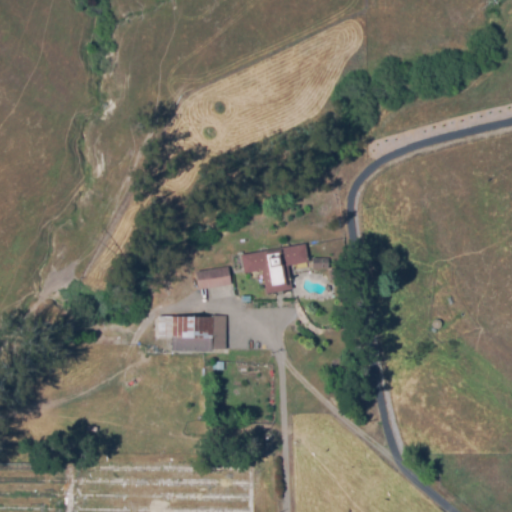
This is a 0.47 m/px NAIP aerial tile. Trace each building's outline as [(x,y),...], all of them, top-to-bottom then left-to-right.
[(245,258),(266,253),(267,258),(285,254),(284,251),(308,246),(312,266),(292,270),(296,289),(272,294),(267,271),(248,276),(245,258)] [(201,275),(232,269),(235,286),(203,292),(201,275)] [(162,318),(228,317),(228,350),(216,350),(216,355),(178,356),(178,339),(163,339),(162,318)] [(79,463),(78,511),(0,511),(0,476),(66,476),(66,463),(79,463)] [(245,465),(245,475),(86,473),(86,464),(245,465)] [(247,478),(247,488),(84,489),(84,479),(247,478)] [(245,494),(245,502),(83,500),(84,492),(245,494)]
